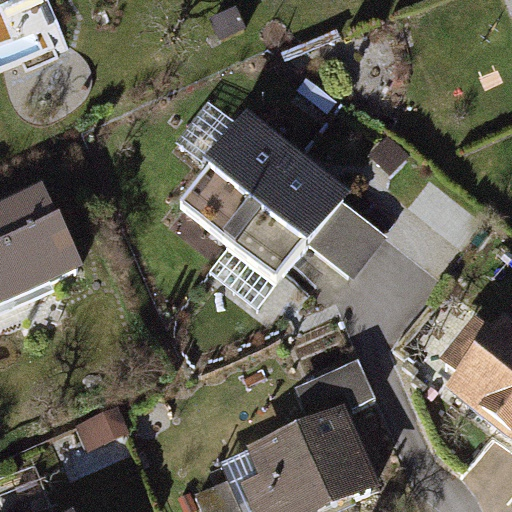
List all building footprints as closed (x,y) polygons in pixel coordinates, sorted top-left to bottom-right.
[(0,0),(0,17),(40,0),(0,0)] [(238,11),(210,24),(221,47),(249,34),(238,11)] [(356,203),(250,120),(205,177),(209,180),(183,214),(281,291),(308,256),(312,259),(356,203)] [(411,159),(388,138),(368,159),(391,180),(411,159)] [(46,188),(0,208),(0,315),(86,277),(46,188)] [(511,333),(501,325),(441,399),(511,456),(511,333)] [(227,485),(195,499),(200,511),(349,511),(384,497),(349,418),(375,406),(358,367),(296,394),(312,429),(220,470),(227,485)] [(78,432),(88,456),(132,438),(122,414),(78,432)]
